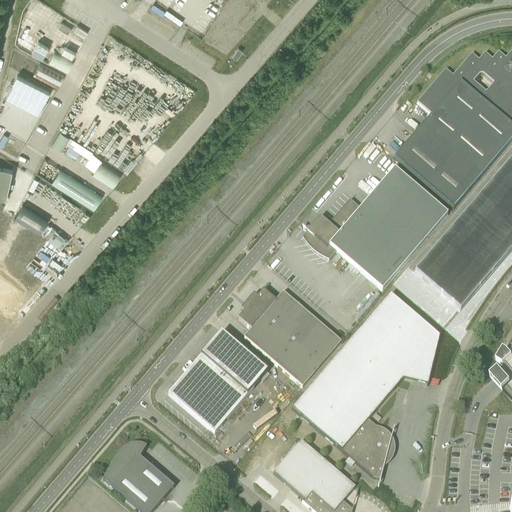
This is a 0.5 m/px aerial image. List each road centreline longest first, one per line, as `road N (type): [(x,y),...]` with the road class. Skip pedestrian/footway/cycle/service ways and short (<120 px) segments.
road 1 (tertiary): [(131,399),(418,63),(466,29),(511,19)]
road 2 (residential): [(425,511),(451,394),(472,344),(511,286)]
road 3 (residential): [(269,511),(131,399)]
road 4 (tertiary): [(35,511),(131,399)]
